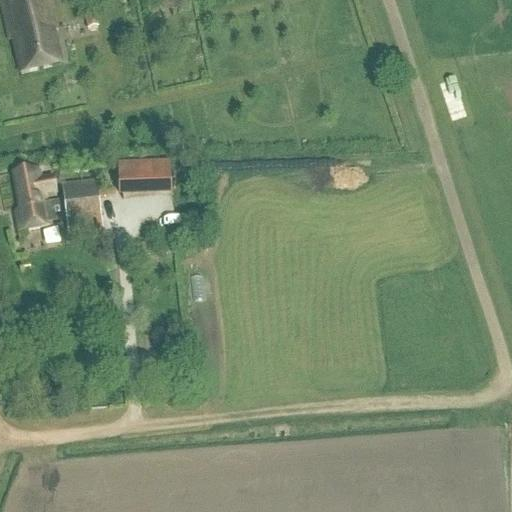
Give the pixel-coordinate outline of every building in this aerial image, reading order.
[(58,32),(50,0),(0,0),(9,44),(12,43),(20,77),(62,67),(54,33),(58,32)] [(90,24),(77,28),(82,44),(95,40),(90,24)] [(172,193),(171,165),(118,167),(119,195),(172,193)] [(40,187),(38,172),(12,177),(20,213),(14,214),(18,235),(51,228),(43,187),(40,187)] [(102,236),(94,184),(62,189),(69,241),(102,236)]
